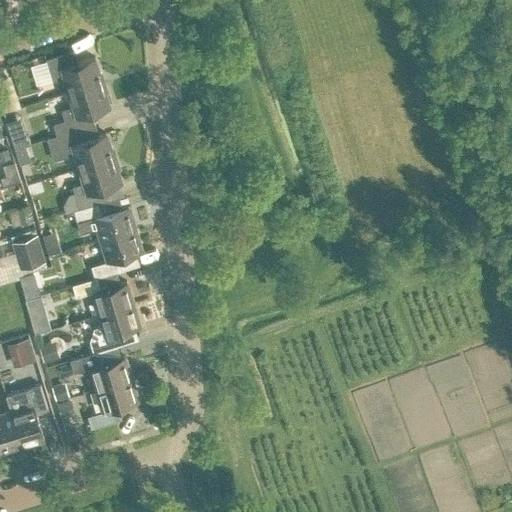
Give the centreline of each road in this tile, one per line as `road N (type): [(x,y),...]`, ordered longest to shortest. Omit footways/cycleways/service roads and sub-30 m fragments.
road 1 (unclassified): [(164,461),(179,445),(186,371),(163,0)]
road 2 (unclassified): [(164,461),(0,510)]
road 3 (residential): [(0,45),(145,0)]
